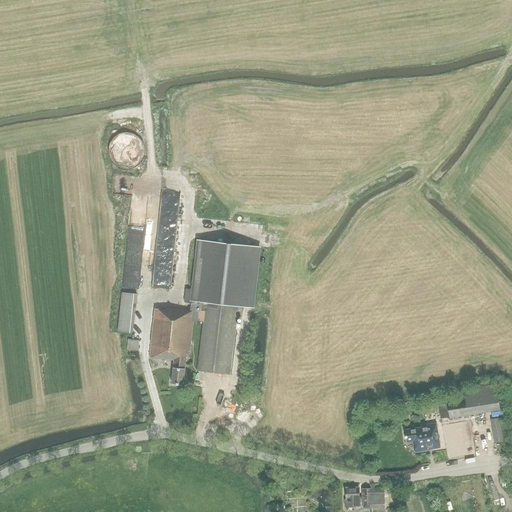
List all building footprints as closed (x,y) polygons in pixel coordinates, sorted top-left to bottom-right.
[(133,168),(134,168),(136,167),(137,166),(138,165),(140,163),(141,162),(142,161),(143,160),(143,158),(144,158),(144,156),(144,155),(145,154),(145,153),(145,152),(145,150),(145,149),(145,148),(144,146),(144,145),(143,144),(143,143),(142,142),(141,140),(140,138),(139,138),(138,137),(137,136),(135,135),(133,134),(132,133),(131,133),(128,133),(126,132),(124,133),(122,133),(119,134),(117,135),(115,136),(114,137),(112,139),(111,140),(111,141),(110,142),(110,143),(109,144),(109,146),(108,147),(108,148),(108,149),(108,151),(108,152),(108,153),(108,155),(109,156),(109,157),(110,159),(110,160),(111,161),(112,162),(113,164),(115,165),(116,166),(117,167),(119,168),(120,168),(122,169),(124,169),(126,169),(127,169),(129,169),(130,169),(132,169),(133,168)] [(254,308),(261,248),(196,241),(191,290),(190,301),(192,301),(254,308)] [(186,289),(184,303),(190,303),(192,303),(192,301),(190,301),(191,290),(186,289)] [(122,296),(118,335),(133,337),(137,297),(122,296)] [(230,374),(238,308),(192,303),(190,303),(190,310),(165,308),(165,310),(155,309),(150,358),(174,360),(171,384),(183,385),(186,354),(189,355),(193,321),(203,322),(197,370),(230,374)] [(138,351),(139,341),(127,340),(126,350),(138,351)] [(465,399),(447,402),(447,403),(449,418),(500,409),(496,383),(463,389),(465,399)] [(492,419),(496,442),(502,441),(498,418),(492,419)] [(420,427),(404,430),(406,443),(412,442),(414,452),(425,450),(425,446),(439,443),(436,423),(420,425),(420,427)] [(359,497),(359,487),(346,488),(346,507),(349,507),(349,508),(354,508),(354,506),(359,506),(363,505),(363,509),(384,508),(384,497),(384,488),(362,489),(362,497),(359,497)] [(292,503),(293,511),(308,511),(306,501),(292,503)]
